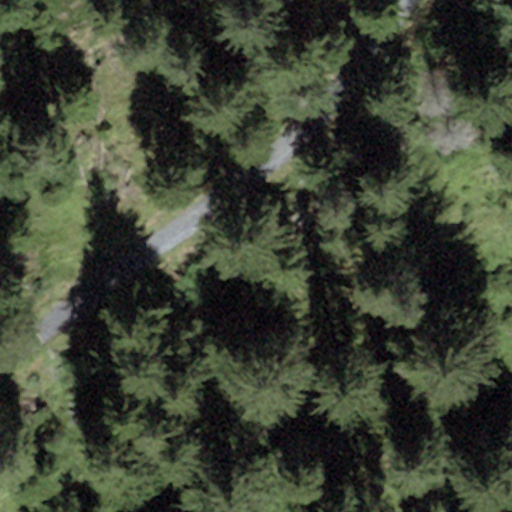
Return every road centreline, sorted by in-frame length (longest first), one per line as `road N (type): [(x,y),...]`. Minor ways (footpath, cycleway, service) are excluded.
road 1 (track): [(393,511),(454,322),(443,191),(350,0)]
road 2 (track): [(328,0),(283,153),(212,233),(0,367)]
